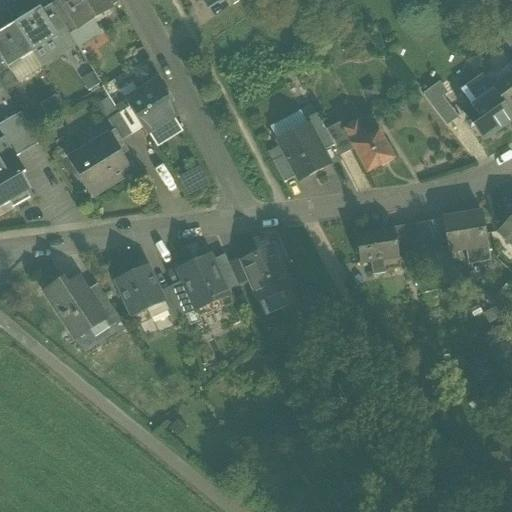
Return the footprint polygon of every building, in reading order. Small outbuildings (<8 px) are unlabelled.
[(76,24),(61,0),(60,0),(51,6),(66,30),(76,24)] [(116,0),(61,0),(76,24),(66,30),(79,52),(80,51),(80,52),(102,38),(92,22),(109,12),(108,10),(118,4),(116,0)] [(201,0),(207,9),(216,4),(215,3),(219,0),(201,0)] [(66,30),(51,6),(42,12),(56,36),(66,30)] [(42,12),(40,9),(14,25),(33,55),(59,39),(42,12)] [(14,25),(0,33),(0,57),(8,71),(33,55),(14,25)] [(511,31),(508,26),(497,34),(511,54),(511,31)] [(511,66),(487,85),(492,92),(510,117),(511,115),(511,66)] [(482,78),(466,90),(476,104),(492,92),(487,85),(482,78)] [(157,83),(125,103),(130,110),(142,130),(147,137),(178,118),(157,83)] [(476,104),(462,113),(482,141),(511,120),(511,119),(510,117),(492,92),(476,104)] [(441,98),(430,107),(445,127),(457,118),(441,98)] [(130,110),(119,116),(132,137),(142,130),(130,110)] [(14,158),(37,145),(19,114),(0,125),(0,133),(3,139),(14,158)] [(325,132),(316,115),(304,122),(307,127),(308,127),(323,153),(333,148),(325,132)] [(119,116),(108,123),(120,144),(132,137),(119,116)] [(344,131),(340,124),(325,132),(333,148),(339,158),(353,151),(351,147),(343,131),(344,131)] [(344,131),(343,131),(351,147),(364,140),(355,125),(344,131)] [(307,127),(277,144),(284,157),(295,178),(297,182),(329,166),(323,153),(308,127),(307,127)] [(351,147),(353,151),(366,176),(393,161),(378,133),(364,140),(351,147)] [(107,136),(75,156),(84,170),(77,173),(93,199),(131,175),(107,136)] [(14,158),(3,139),(0,140),(0,208),(26,194),(17,179),(24,175),(14,158)] [(295,178),(284,157),(272,164),(283,185),(295,178)] [(198,168),(178,179),(187,197),(208,186),(198,168)] [(478,216),(439,223),(440,225),(443,245),(445,255),(462,252),(465,265),(486,262),(478,216)] [(511,216),(496,233),(511,248),(511,216)] [(440,225),(429,226),(433,247),(443,245),(440,225)] [(429,226),(395,232),(398,252),(433,247),(429,226)] [(395,231),(355,237),(359,264),(370,263),(383,261),(399,258),(398,252),(395,232),(395,231)] [(242,262),(241,263),(249,282),(259,305),(278,296),(290,291),(272,249),(242,262)] [(209,257),(178,273),(185,289),(195,311),(200,320),(231,304),(209,257)] [(240,258),(228,264),(238,287),(249,282),(241,263),(242,262),(240,258)] [(383,261),(370,263),(372,277),(385,275),(383,261)] [(162,300),(147,268),(116,283),(132,318),(147,311),(151,320),(166,313),(167,313),(162,300)] [(96,288),(86,295),(76,281),(65,288),(61,282),(44,294),(76,342),(104,324),(105,324),(94,307),(104,300),(96,288)] [(185,289),(174,294),(184,317),(195,311),(185,289)] [(174,294),(162,300),(167,313),(166,313),(171,324),(184,317),(174,294)] [(278,296),(259,305),(265,318),(284,309),(278,296)] [(120,323),(104,300),(94,307),(105,324),(104,324),(108,331),(120,323)] [(511,448),(509,452),(497,441),(485,455),(496,465),(493,468),(511,485),(511,448)]
